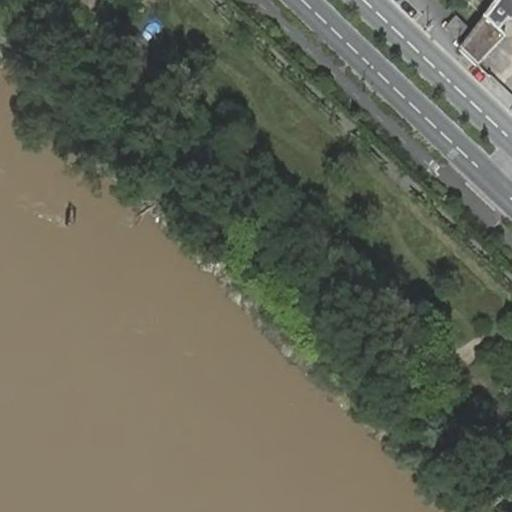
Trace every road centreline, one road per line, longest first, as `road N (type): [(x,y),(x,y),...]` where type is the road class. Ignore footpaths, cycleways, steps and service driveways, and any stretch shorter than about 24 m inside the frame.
road 1 (secondary): [(304,0),(511,197)]
road 2 (secondary): [(511,141),(364,0)]
